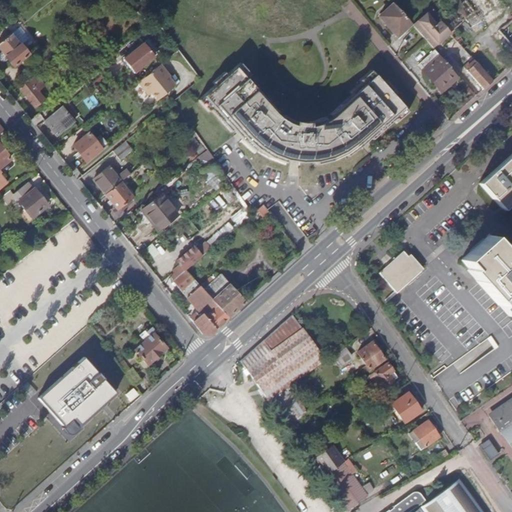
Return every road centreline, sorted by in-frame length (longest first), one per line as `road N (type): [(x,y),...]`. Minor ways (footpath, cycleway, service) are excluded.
road 1 (residential): [(206,367),(0,104)]
road 2 (residential): [(466,449),(332,260)]
road 3 (primary): [(456,140),(433,150),(319,247)]
road 4 (primary): [(332,260),(456,140)]
road 5 (residential): [(349,9),(456,140)]
road 6 (primary): [(319,247),(226,331),(206,367)]
road 7 (primary): [(206,367),(332,260)]
road 8 (primary): [(96,464),(206,367)]
road 9 (unknown): [(317,219),(288,185),(265,183),(228,148)]
